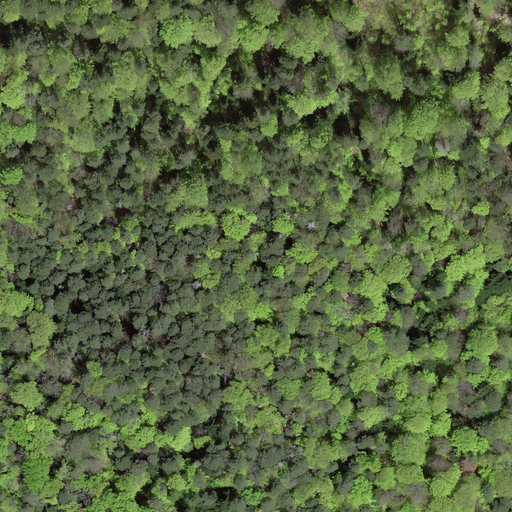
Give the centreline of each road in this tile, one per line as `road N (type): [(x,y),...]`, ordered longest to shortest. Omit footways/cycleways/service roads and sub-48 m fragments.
road 1 (track): [(0,201),(108,179),(201,146),(278,115),(329,86),(342,66),(329,43),(295,34),(110,28),(0,10)]
road 2 (track): [(198,511),(0,438)]
